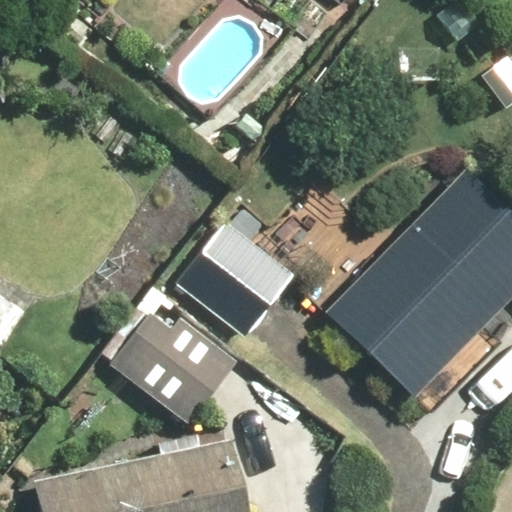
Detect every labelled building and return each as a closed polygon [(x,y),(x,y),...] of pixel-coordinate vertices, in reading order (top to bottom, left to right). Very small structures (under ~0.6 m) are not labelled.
[(511,301),(511,214),(468,171),(326,314),(423,411),(480,355),(470,344),(511,301)] [(212,213),(165,275),(246,336),(293,274),(212,213)] [(33,310),(0,286),(0,340),(8,346),(33,310)] [(150,313),(110,366),(190,426),(238,362),(178,318),(170,328),(150,313)] [(244,511),(228,440),(35,483),(41,511),(244,511)]
